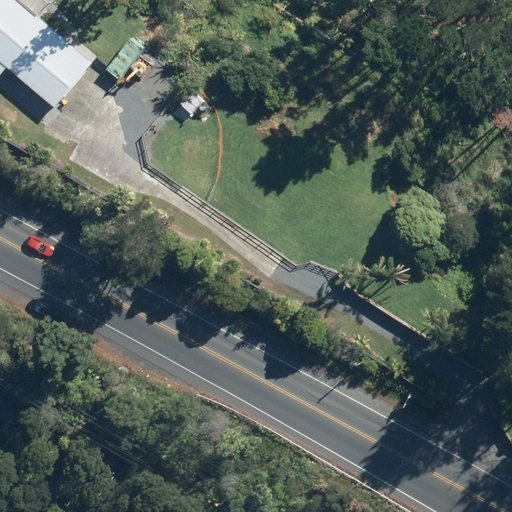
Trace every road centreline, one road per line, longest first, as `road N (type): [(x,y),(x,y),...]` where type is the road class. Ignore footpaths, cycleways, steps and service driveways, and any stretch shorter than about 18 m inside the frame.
road 1 (unknown): [(511,491),(488,439),(433,389),(72,125)]
road 2 (primary): [(505,511),(0,235)]
